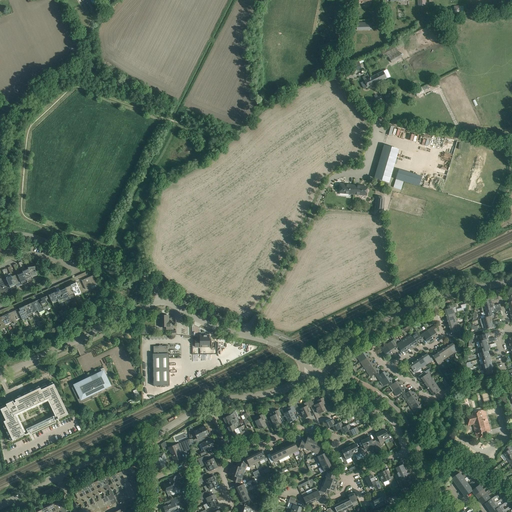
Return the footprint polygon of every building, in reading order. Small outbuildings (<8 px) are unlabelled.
[(389,48),(381,52),(384,56),(387,54),(389,57),(388,57),(391,62),(402,56),(401,55),(400,53),(399,51),(398,52),(397,50),(401,48),(401,47),(398,42),(394,45),(389,48)] [(351,66),(353,71),(361,68),(359,63),(351,66)] [(371,77),(374,84),(387,78),(384,71),(371,77)] [(364,89),(374,84),(371,77),(370,78),(368,74),(362,77),(364,81),(361,83),(364,89)] [(414,91),(416,96),(424,92),(422,87),(414,91)] [(397,138),(406,140),(408,134),(399,132),(397,138)] [(398,149),(384,145),(374,178),(388,182),(394,164),(396,164),(397,160),(395,160),(398,149)] [(339,193),(353,194),(354,185),(340,184),(339,193)] [(367,187),(354,185),(353,194),(366,196),(367,187)] [(384,198),(376,197),(375,210),(383,210),(384,198)] [(24,260),(28,269),(32,278),(37,275),(37,276),(38,276),(34,266),(33,266),(34,267),(31,268),(27,259),(24,260)] [(19,263),(23,272),(28,283),(33,280),(32,278),(28,269),(26,270),(22,261),(19,263)] [(13,265),(17,274),(22,285),(28,283),(23,272),(20,273),(16,264),(13,265)] [(8,268),(10,274),(17,288),(22,285),(17,274),(15,275),(11,266),(8,268)] [(2,270),(6,279),(11,290),(17,288),(10,274),(8,275),(5,269),(2,270)] [(98,286),(92,274),(90,275),(92,274),(92,276),(87,278),(85,272),(80,274),(87,289),(91,287),(92,289),(98,286)] [(80,292),(87,289),(80,274),(76,277),(74,278),(76,283),(80,292)] [(0,294),(0,295),(11,290),(6,279),(3,281),(1,278),(0,278),(0,294)] [(81,294),(80,292),(76,283),(74,284),(72,280),(69,281),(71,286),(74,294),(75,296),(81,294)] [(69,296),(74,294),(71,286),(68,287),(66,282),(63,284),(65,288),(69,296)] [(70,299),(69,296),(65,288),(63,289),(61,285),(58,286),(59,288),(64,299),(65,301),(70,299)] [(58,302),(64,299),(59,288),(56,290),(55,287),(52,289),(53,291),(58,302)] [(47,291),(53,304),(58,302),(53,291),(51,293),(50,290),(47,291)] [(41,301),(44,308),(49,305),(47,299),(48,299),(47,296),(46,296),(44,298),(42,293),(39,294),(42,301),(41,301)] [(35,304),(38,310),(39,312),(45,310),(44,308),(41,301),(42,301),(39,294),(39,295),(41,299),(39,300),(37,296),(34,297),(37,303),(35,304)] [(30,306),(33,313),(38,310),(35,304),(37,303),(34,297),(35,301),(33,302),(31,298),(29,299),(31,306),(30,306)] [(481,304),(482,307),(494,303),(493,304),(492,301),(493,300),(493,298),(483,300),(484,304),(481,304)] [(24,309),(27,315),(33,313),(30,306),(31,306),(29,299),(28,300),(30,304),(28,305),(26,301),(23,302),(26,308),(24,309)] [(19,311),(22,317),(22,319),(28,316),(27,315),(24,309),(26,308),(23,302),(25,306),(22,307),(20,303),(17,304),(20,311),(19,311)] [(443,316),(446,316),(454,313),(457,313),(456,307),(457,307),(456,303),(446,306),(447,309),(444,310),(445,312),(442,312),(443,316)] [(483,312),(496,309),(495,309),(501,307),(500,304),(495,305),(494,303),(482,307),(482,309),(481,310),(482,312),(483,312)] [(13,314),(16,320),(22,317),(19,311),(20,311),(17,304),(19,309),(17,310),(15,306),(12,307),(15,313),(13,314)] [(14,323),(17,322),(16,320),(13,314),(15,313),(12,307),(13,310),(10,311),(9,308),(7,309),(9,315),(8,316),(11,322),(13,321),(14,323)] [(2,318),(5,325),(11,322),(8,316),(9,315),(7,309),(6,309),(8,314),(6,315),(4,311),(1,312),(4,318),(2,318)] [(488,317),(496,315),(495,312),(496,311),(496,309),(483,312),(484,315),(481,316),(481,319),(480,319),(488,317)] [(456,319),(454,313),(446,316),(447,319),(444,320),(445,322),(447,322),(456,319)] [(481,325),(485,324),(492,322),(492,319),(493,318),(493,316),(496,315),(488,317),(480,319),(481,325)] [(159,316),(159,327),(166,327),(166,330),(173,330),(173,321),(169,322),(169,316),(164,316),(159,316)] [(458,325),(456,319),(447,322),(448,325),(446,325),(447,328),(449,327),(458,325)] [(434,325),(427,330),(432,338),(434,337),(435,339),(438,337),(435,332),(438,330),(434,325)] [(458,325),(449,327),(450,331),(448,332),(449,337),(458,335),(457,332),(460,331),(458,325)] [(427,330),(419,335),(423,340),(425,339),(427,341),(430,339),(431,341),(433,340),(432,338),(427,330)] [(419,335),(416,331),(411,334),(416,342),(419,340),(420,342),(423,340),(419,335)] [(479,341),(479,342),(489,339),(488,336),(489,335),(489,333),(478,336),(477,335),(476,336),(477,338),(480,338),(481,341),(479,341)] [(411,334),(406,338),(411,345),(414,343),(415,345),(418,344),(416,342),(411,334)] [(209,336),(204,336),(200,336),(200,340),(195,340),(195,347),(209,347),(209,336)] [(495,337),(489,339),(479,342),(481,347),(488,345),(488,343),(496,341),(495,337)] [(406,338),(401,341),(406,349),(409,347),(410,349),(413,347),(411,345),(406,338)] [(402,352),(400,350),(396,344),(394,346),(391,341),(386,345),(391,352),(393,351),(395,353),(399,349),(401,352),(402,352)] [(401,341),(396,344),(400,350),(402,352),(404,350),(405,352),(408,351),(406,349),(401,341)] [(446,344),(447,346),(452,354),(460,349),(457,344),(454,345),(452,343),(449,345),(448,343),(446,344)] [(122,381),(136,376),(123,344),(105,352),(106,355),(110,353),(122,381)] [(153,386),(169,386),(169,353),(168,353),(168,345),(153,346),(153,354),(153,386)] [(391,352),(386,345),(378,350),(381,355),(384,353),(386,356),(388,354),(390,356),(392,355),(391,352)] [(480,353),(489,351),(490,351),(489,348),(491,348),(490,345),(488,345),(481,347),(479,348),(480,353)] [(441,348),(442,350),(447,357),(452,354),(447,346),(445,348),(443,346),(441,348)] [(436,351),(437,353),(443,360),(447,357),(442,350),(440,351),(438,349),(436,351)] [(360,362),(368,357),(370,356),(367,352),(365,354),(364,352),(362,354),(360,351),(355,354),(360,362)] [(422,357),(427,364),(434,359),(431,354),(428,356),(427,353),(424,355),(422,353),(420,355),(422,357)] [(433,353),(431,354),(434,359),(439,365),(444,362),(443,360),(437,353),(435,355),(433,353)] [(369,360),(368,357),(360,362),(363,367),(371,362),(373,361),(371,358),(369,360)] [(415,358),(417,360),(422,368),(427,364),(422,357),(419,359),(418,357),(415,358)] [(422,368),(417,360),(414,362),(413,360),(410,362),(413,366),(411,368),(414,373),(422,368)] [(371,362),(363,367),(367,372),(374,367),(376,366),(375,363),(373,365),(371,362)] [(493,367),(492,362),(484,364),(481,365),(482,369),(479,369),(479,371),(480,371),(493,367)] [(75,387),(72,388),(80,404),(91,399),(91,398),(97,395),(96,392),(110,385),(105,375),(107,374),(104,367),(98,370),(99,373),(96,375),(96,376),(94,377),(94,376),(93,376),(93,377),(92,377),(92,378),(91,377),(75,385),(75,387)] [(374,367),(367,372),(370,377),(375,374),(380,371),(378,368),(376,370),(374,367)] [(493,367),(480,371),(481,374),(485,373),(485,376),(493,373),(491,368),(493,367)] [(384,371),(381,373),(380,371),(375,374),(380,382),(387,376),(389,375),(387,372),(385,373),(384,371)] [(432,378),(428,373),(426,374),(424,376),(422,373),(417,377),(421,383),(423,381),(424,383),(432,378)] [(387,376),(380,382),(383,386),(388,383),(389,386),(394,382),(391,378),(389,379),(387,376)] [(432,378),(424,383),(422,384),(424,386),(426,385),(427,388),(435,383),(432,378)] [(400,381),(398,382),(397,381),(394,382),(389,386),(393,391),(400,386),(402,385),(400,381)] [(435,383),(427,388),(425,389),(427,391),(429,390),(433,396),(439,392),(440,392),(442,390),(441,387),(439,388),(435,383)] [(7,406),(0,409),(6,421),(4,422),(13,441),(25,435),(16,416),(15,416),(14,415),(50,398),(50,399),(49,400),(58,419),(68,414),(54,384),(47,387),(46,385),(15,400),(15,401),(13,402),(13,401),(6,404),(7,406)] [(401,393),(402,395),(407,392),(404,387),(402,389),(400,386),(393,391),(396,396),(401,393)] [(407,392),(402,395),(406,401),(413,395),(415,394),(414,392),(412,393),(410,390),(407,392)] [(490,403),(487,392),(481,394),(484,405),(490,403)] [(413,395),(406,401),(409,406),(417,400),(419,399),(417,397),(415,398),(413,395)] [(323,398),(318,401),(319,404),(314,406),(318,414),(323,412),(326,411),(323,405),(326,403),(323,398)] [(422,408),(420,405),(422,404),(421,402),(419,403),(417,400),(409,406),(414,413),(422,408)] [(310,407),(308,402),(304,404),(305,407),(300,410),(304,418),(311,415),(308,408),(310,407)] [(289,411),(284,414),(289,422),(296,419),(293,413),(295,411),(293,406),(287,409),(289,411)] [(479,438),(492,435),(485,409),(472,413),(473,415),(466,416),(468,425),(475,423),(479,438)] [(278,416),(281,415),(278,410),(273,412),(274,415),(270,417),(274,426),(281,423),(278,416)] [(228,416),(227,413),(222,416),(225,423),(227,422),(234,418),(232,414),(228,416)] [(263,420),(266,419),(263,413),(258,416),(259,419),(255,421),(259,429),(262,428),(266,426),(263,420)] [(29,428),(26,429),(28,433),(31,432),(32,434),(56,422),(55,421),(53,417),(53,416),(29,428)] [(237,417),(234,418),(227,422),(230,426),(237,423),(239,422),(237,417)] [(332,426),(335,425),(333,420),(324,424),(327,429),(332,426)] [(335,425),(332,426),(335,431),(340,429),(343,427),(340,422),(335,425)] [(230,432),(232,431),(239,428),(237,423),(230,426),(227,427),(230,432)] [(343,427),(340,429),(343,434),(348,431),(351,430),(348,425),(343,427)] [(195,444),(202,440),(201,438),(208,434),(205,426),(194,431),(197,438),(193,440),(195,444)] [(244,431),(243,431),(241,427),(239,428),(232,431),(235,438),(245,434),(244,431)] [(351,430),(348,431),(350,436),(359,432),(356,427),(351,430)] [(385,429),(380,432),(385,441),(389,439),(391,442),(394,441),(391,434),(388,436),(385,429)] [(7,431),(0,433),(0,441),(5,459),(32,452),(29,443),(11,447),(7,431)] [(376,442),(379,448),(382,447),(380,443),(385,441),(380,432),(375,434),(378,440),(376,442)] [(307,440),(303,449),(313,452),(317,444),(318,439),(314,438),(312,442),(311,442),(312,437),(308,436),(306,440),(307,440)] [(365,439),(368,445),(370,448),(375,446),(376,450),(379,448),(376,442),(373,443),(370,437),(365,439)] [(299,448),(303,449),(307,440),(306,440),(302,438),(300,443),(298,443),(299,448)] [(185,452),(190,450),(190,446),(189,439),(181,442),(185,452)] [(202,456),(203,455),(208,453),(207,450),(214,446),(211,439),(199,445),(201,449),(203,448),(204,450),(200,452),(202,456)] [(364,448),(361,449),(364,455),(367,454),(365,451),(370,448),(368,445),(365,439),(360,441),(364,448)] [(294,442),(289,445),(293,453),(299,450),(298,448),(299,448),(298,443),(295,444),(294,442)] [(183,452),(179,443),(168,448),(174,462),(182,459),(180,454),(183,452)] [(319,450),(321,445),(317,444),(313,452),(317,454),(321,451),(319,450)] [(366,458),(364,455),(361,449),(358,450),(355,444),(350,446),(355,455),(356,458),(361,456),(362,459),(363,459),(366,458)] [(289,445),(285,447),(289,455),(293,453),(289,445)] [(510,445),(506,448),(505,449),(507,451),(503,454),(506,459),(511,454),(511,448),(510,445)] [(346,448),(350,458),(355,455),(350,446),(346,448)] [(285,447),(280,449),(284,458),(289,455),(285,447)] [(350,458),(346,448),(341,451),(344,457),(342,458),(345,465),(348,463),(346,460),(350,458)] [(280,449),(275,452),(279,460),(284,458),(280,449)] [(260,451),(256,453),(260,461),(264,459),(260,451)] [(325,453),(323,454),(321,451),(317,454),(318,456),(316,457),(319,462),(327,458),(325,453)] [(279,460),(275,452),(270,454),(274,463),(279,460)] [(164,463),(168,462),(164,453),(158,455),(159,458),(154,460),(158,470),(166,467),(164,463)] [(256,453),(250,455),(255,464),(260,461),(256,453)] [(206,467),(215,463),(213,458),(211,459),(208,454),(201,458),(202,460),(199,462),(201,467),(205,465),(206,467)] [(243,461),(247,465),(249,464),(250,466),(255,464),(250,455),(245,458),(246,460),(243,461)] [(329,463),(327,458),(319,462),(321,467),(329,463)] [(236,466),(245,469),(246,469),(247,465),(243,461),(242,463),(238,461),(236,466)] [(215,463),(206,467),(204,468),(206,473),(218,467),(215,463)] [(326,471),(330,469),(332,468),(329,463),(321,467),(323,472),(326,471)] [(228,474),(233,476),(242,479),(243,479),(241,478),(245,469),(236,466),(232,464),(230,469),(235,470),(234,472),(230,470),(228,474)] [(412,478),(409,472),(407,474),(403,464),(395,468),(397,473),(400,480),(406,477),(407,480),(412,478)] [(127,465),(125,466),(126,468),(128,473),(129,475),(127,477),(126,477),(128,482),(131,481),(132,481),(133,482),(133,484),(134,486),(132,486),(131,487),(133,491),(136,489),(138,494),(139,494),(139,493),(139,489),(133,478),(137,476),(135,472),(132,474),(131,471),(134,470),(131,465),(128,467),(127,465)] [(122,468),(119,469),(120,471),(123,475),(124,478),(121,479),(120,480),(123,485),(125,483),(127,484),(128,485),(126,489),(125,490),(127,494),(131,492),(133,496),(135,495),(133,491),(131,487),(128,482),(126,477),(127,477),(126,474),(128,473),(126,468),(122,469),(122,468)] [(379,473),(383,482),(388,480),(390,485),(395,482),(392,476),(389,477),(386,470),(379,473)] [(116,471),(114,472),(114,473),(117,478),(118,481),(115,482),(115,483),(117,488),(120,486),(121,487),(122,488),(121,490),(122,491),(120,493),(121,496),(125,495),(127,499),(129,498),(127,494),(125,490),(123,485),(120,480),(121,479),(120,477),(123,475),(120,471),(117,472),(116,471)] [(331,474),(331,472),(327,473),(325,477),(326,477),(334,480),(336,475),(331,474)] [(460,473),(459,474),(452,478),(456,483),(468,474),(467,472),(462,476),(460,473)] [(110,474),(108,475),(110,479),(113,484),(110,485),(109,485),(111,490),(114,489),(116,489),(116,491),(116,492),(117,494),(114,496),(116,499),(120,497),(122,502),(124,501),(121,496),(120,493),(117,488),(115,483),(115,482),(114,480),(117,478),(114,473),(111,475),(110,474)] [(181,477),(180,473),(169,478),(171,482),(163,485),(166,492),(177,488),(175,485),(178,484),(177,479),(181,477)] [(104,474),(101,476),(102,477),(106,484),(102,486),(105,491),(107,490),(109,490),(110,492),(109,493),(110,495),(107,496),(109,500),(113,498),(115,503),(117,502),(116,499),(114,496),(111,490),(109,485),(110,485),(108,480),(110,479),(108,475),(108,474),(104,476),(104,474)] [(468,474),(456,483),(459,487),(467,482),(465,479),(469,475),(468,474)] [(372,475),(365,478),(370,490),(375,487),(376,489),(381,487),(378,481),(375,482),(372,475)] [(207,479),(206,476),(199,480),(200,482),(204,481),(206,485),(216,481),(215,479),(216,479),(216,478),(215,477),(214,476),(214,477),(213,476),(207,479)] [(242,479),(233,476),(231,480),(236,482),(235,484),(241,483),(242,479)] [(102,486),(106,484),(102,477),(99,479),(98,477),(96,478),(96,480),(99,485),(100,487),(98,489),(97,489),(103,503),(107,501),(109,506),(111,505),(109,500),(107,496),(105,491),(102,486)] [(338,481),(334,480),(326,477),(324,482),(332,485),(332,484),(337,486),(338,481)] [(96,486),(99,485),(96,480),(93,481),(92,480),(90,481),(91,483),(93,487),(95,490),(92,491),(91,492),(98,506),(99,505),(101,508),(104,506),(102,504),(103,503),(97,489),(98,489),(96,486)] [(204,486),(206,491),(218,485),(216,481),(206,485),(204,486)] [(459,487),(462,492),(475,483),(473,481),(469,484),(467,482),(459,487)] [(324,482),(323,487),(330,490),(335,491),(336,487),(332,486),(332,485),(324,482)] [(91,489),(93,487),(91,483),(87,484),(87,483),(84,484),(85,485),(88,490),(89,493),(86,494),(85,495),(92,509),(94,508),(95,510),(98,509),(97,506),(98,506),(91,492),(92,491),(91,489)] [(235,488),(237,493),(246,489),(244,484),(242,485),(241,483),(235,484),(237,487),(235,488)] [(475,483),(462,492),(465,496),(473,491),(473,490),(471,488),(476,484),(475,483)] [(85,492),(88,490),(85,485),(82,487),(81,486),(79,487),(79,488),(82,493),(83,496),(81,497),(80,498),(86,511),(88,511),(91,511),(92,511),(91,509),(92,509),(85,495),(86,494),(85,492)] [(473,491),(475,495),(483,489),(480,485),(473,490),(473,491)] [(329,494),(330,490),(323,487),(321,486),(320,491),(323,495),(324,492),(329,494)] [(74,491),(70,493),(72,498),(76,505),(79,504),(81,504),(81,506),(81,507),(82,509),(79,510),(79,511),(85,511),(86,511),(80,498),(81,497),(79,494),(82,493),(79,488),(76,490),(76,489),(73,490),(74,491)] [(240,498),(248,494),(246,489),(237,493),(240,498)] [(316,500),(321,498),(320,496),(323,495),(320,491),(318,492),(317,489),(312,492),(316,500)] [(475,495),(479,499),(491,490),(490,489),(486,492),(483,489),(475,495)] [(482,504),(490,498),(488,495),(493,492),(491,490),(479,499),(482,504)] [(311,503),(316,500),(312,492),(307,494),(311,503)] [(380,507),(385,505),(382,499),(386,497),(383,492),(377,495),(378,498),(372,501),(376,509),(379,508),(380,507)] [(347,495),(353,506),(352,503),(357,501),(353,493),(347,495)] [(206,494),(199,498),(201,500),(204,499),(206,503),(216,499),(214,494),(207,497),(206,494)] [(244,502),(245,503),(248,505),(249,501),(248,500),(251,498),(248,494),(240,498),(242,503),(244,502)] [(306,505),(311,503),(307,494),(302,497),(306,505)] [(353,506),(347,495),(348,498),(344,500),(348,509),(353,506)] [(497,495),(489,501),(485,504),(488,508),(497,502),(495,499),(499,497),(497,495)] [(59,498),(57,499),(57,500),(61,508),(58,509),(59,511),(65,511),(65,510),(69,509),(67,506),(67,505),(64,506),(63,504),(66,502),(63,497),(60,499),(59,498)] [(172,504),(167,505),(168,507),(164,508),(165,511),(176,511),(176,510),(177,510),(176,506),(179,505),(177,498),(170,500),(172,504)] [(218,503),(216,499),(206,503),(203,505),(205,510),(218,503)] [(491,511),(492,511),(493,511),(500,506),(498,504),(502,501),(501,499),(497,502),(488,508),(491,511)] [(54,500),(51,502),(52,503),(54,508),(56,510),(53,511),(52,511),(59,511),(58,509),(61,508),(57,500),(54,502),(54,500)] [(292,504),(290,509),(298,511),(300,511),(302,507),(295,505),(296,502),(294,502),(289,500),(288,503),(292,504)] [(348,509),(344,500),(338,503),(342,511),(348,509)] [(493,511),(501,511),(505,510),(503,507),(507,504),(505,502),(500,506),(493,511)] [(48,503),(45,504),(46,506),(49,511),(52,511),(53,511),(52,509),(54,508),(52,503),(49,505),(48,503)] [(248,505),(245,503),(244,506),(242,506),(241,510),(240,510),(239,511),(240,511),(253,511),(254,510),(257,507),(255,504),(253,506),(248,505)] [(340,511),(342,511),(338,503),(333,505),(334,506),(327,510),(326,511),(340,511)]
